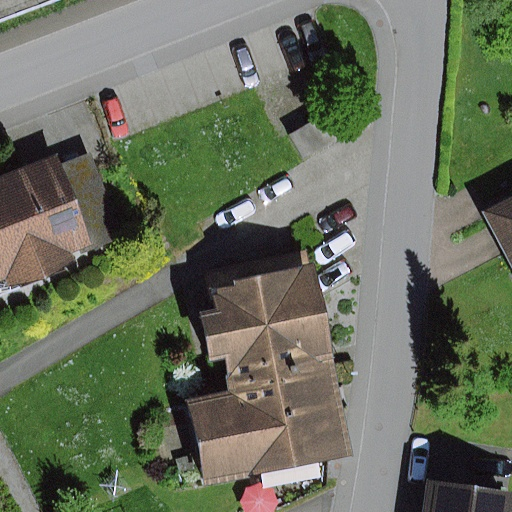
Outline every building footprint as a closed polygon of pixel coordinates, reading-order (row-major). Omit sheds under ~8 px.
[(325,114),(289,136),(304,161),(340,139),(325,114)] [(89,153),(57,166),(90,249),(122,236),(89,153)] [(54,158),(0,179),(0,283),(2,282),(6,292),(73,265),(70,257),(90,249),(57,166),(54,158)] [(511,202),(484,216),(511,271),(511,202)] [(224,394),(184,402),(199,479),(341,452),(304,252),(201,271),(208,312),(191,315),(200,362),(218,359),(224,394)] [(508,511),(511,496),(423,482),(418,511),(508,511)]
